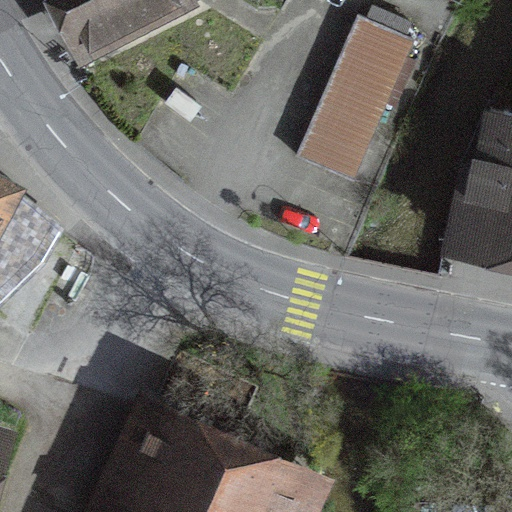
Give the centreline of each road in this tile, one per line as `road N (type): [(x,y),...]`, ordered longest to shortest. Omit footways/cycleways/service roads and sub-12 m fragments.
road 1 (secondary): [(201,265),(309,301),(511,339)]
road 2 (residential): [(323,10),(201,265)]
road 3 (secondary): [(4,76),(69,159),(140,230),(201,265)]
